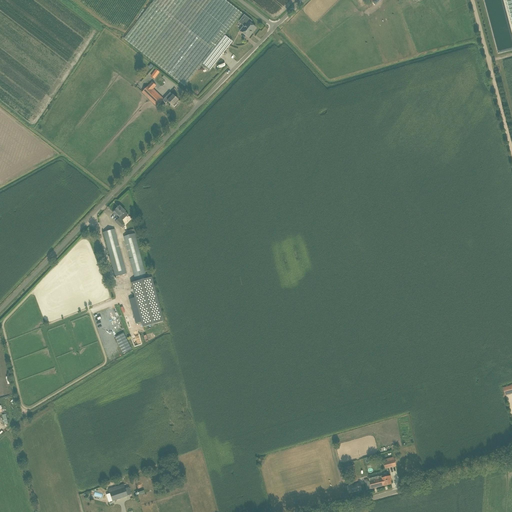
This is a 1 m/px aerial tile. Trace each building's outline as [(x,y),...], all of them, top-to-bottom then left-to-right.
[(242,14),(224,0),(154,0),(124,39),(185,87),(202,64),(210,70),(233,42),(225,36),(242,14)] [(239,22),(245,26),(241,32),(248,37),(255,28),(250,24),(252,21),(244,15),(239,22)] [(154,79),(159,72),(155,69),(150,76),(154,79)] [(156,87),(152,83),(142,93),(156,107),(162,101),(163,99),(153,89),(156,87)] [(170,93),(163,99),(162,101),(166,104),(168,102),(172,106),(173,106),(174,107),(175,107),(176,105),(176,104),(176,103),(178,100),(173,96),(170,93)] [(125,212),(119,206),(113,213),(116,216),(117,215),(120,217),(125,212)] [(124,224),(118,219),(115,222),(121,227),(124,224)] [(115,278),(127,275),(114,229),(103,232),(115,278)] [(123,237),(135,282),(146,279),(134,234),(123,237)] [(152,278),(146,279),(135,282),(131,283),(142,327),(163,321),(152,278)] [(132,349),(123,333),(115,338),(124,354),(132,349)] [(511,384),(502,387),(504,395),(511,393),(511,384)] [(396,467),(394,460),(383,463),(385,469),(396,467)] [(351,482),(357,481),(354,465),(348,466),(351,482)] [(391,480),(390,475),(384,477),(383,476),(378,477),(378,476),(368,479),(369,481),(368,481),(367,479),(364,480),(367,490),(371,489),(384,486),(391,484),(390,481),(391,480)] [(360,483),(346,486),(348,494),(362,490),(360,483)] [(112,502),(128,497),(124,484),(116,487),(117,491),(109,493),(112,502)]
